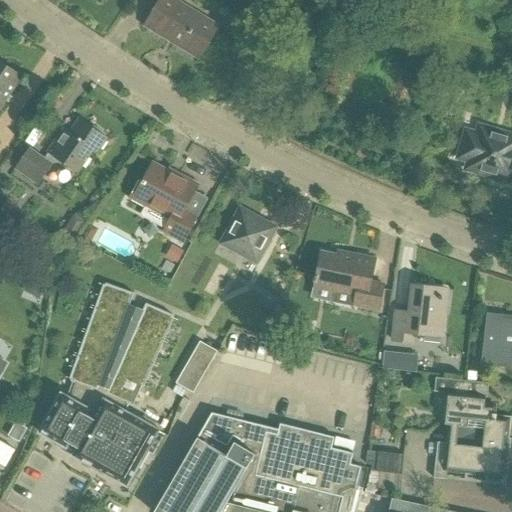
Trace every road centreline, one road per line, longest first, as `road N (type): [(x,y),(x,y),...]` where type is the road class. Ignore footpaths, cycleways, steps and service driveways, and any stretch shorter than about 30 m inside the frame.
road 1 (residential): [(511,254),(245,142)]
road 2 (residential): [(245,142),(93,58),(11,0)]
road 3 (residential): [(245,142),(265,0)]
